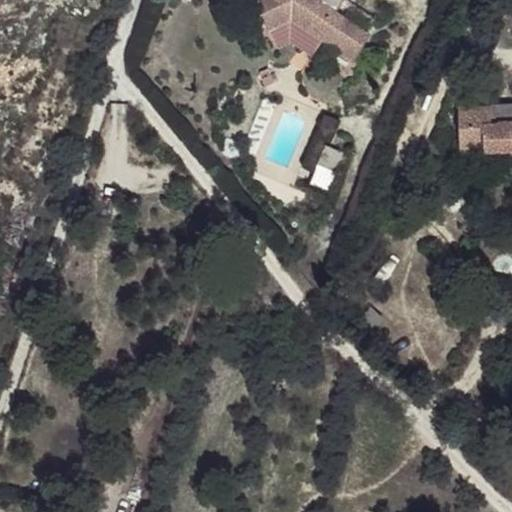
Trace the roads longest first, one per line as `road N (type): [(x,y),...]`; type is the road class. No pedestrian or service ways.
road 1 (track): [(115,62),(244,227),(503,511)]
road 2 (unclassified): [(0,406),(115,62)]
